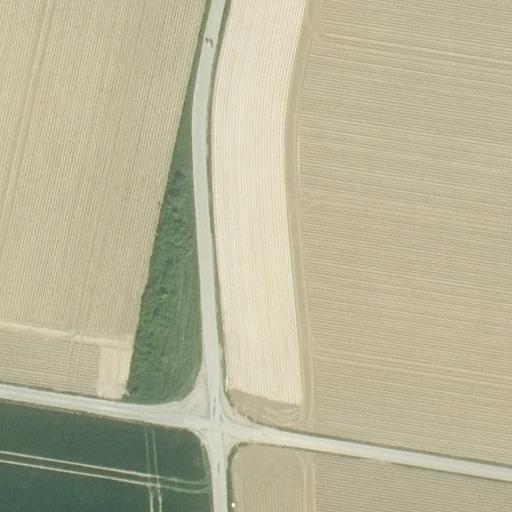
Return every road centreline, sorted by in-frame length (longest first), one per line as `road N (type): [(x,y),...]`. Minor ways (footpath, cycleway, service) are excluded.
road 1 (track): [(0,395),(511,479)]
road 2 (unclassified): [(220,0),(198,100),(226,511)]
